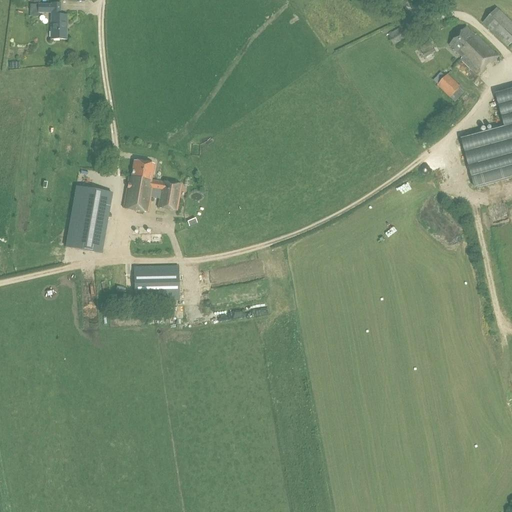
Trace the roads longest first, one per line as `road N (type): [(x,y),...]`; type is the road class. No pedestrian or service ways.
road 1 (track): [(0,283),(95,264),(208,257),(290,236),(404,172),(511,79)]
road 2 (track): [(102,0),(123,261)]
road 3 (track): [(511,65),(467,16),(423,14),(404,0)]
